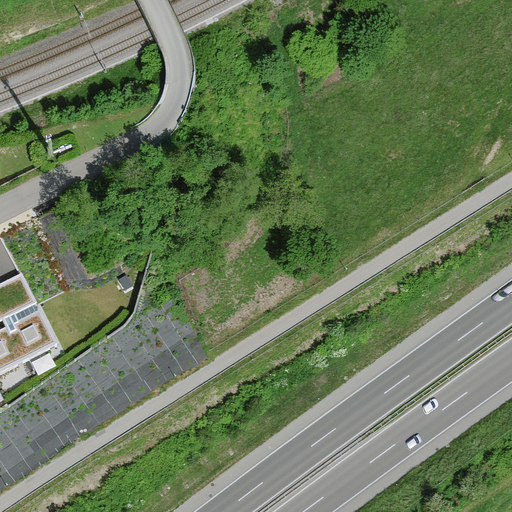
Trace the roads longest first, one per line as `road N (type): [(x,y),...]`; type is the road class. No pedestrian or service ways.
road 1 (residential): [(0,505),(511,179)]
road 2 (motorway): [(511,301),(223,511)]
road 3 (unclassified): [(152,0),(181,63),(171,113),(140,140),(0,212)]
road 4 (motorway): [(303,511),(511,360)]
